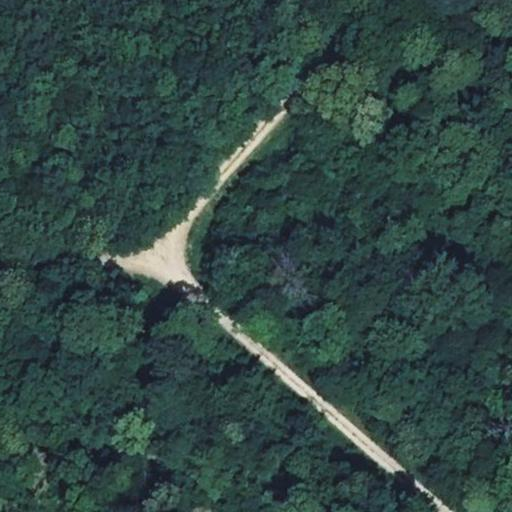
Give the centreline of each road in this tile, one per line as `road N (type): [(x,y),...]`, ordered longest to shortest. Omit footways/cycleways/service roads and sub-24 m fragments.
road 1 (track): [(442,511),(150,254)]
road 2 (track): [(150,254),(389,0)]
road 3 (track): [(150,254),(0,271)]
